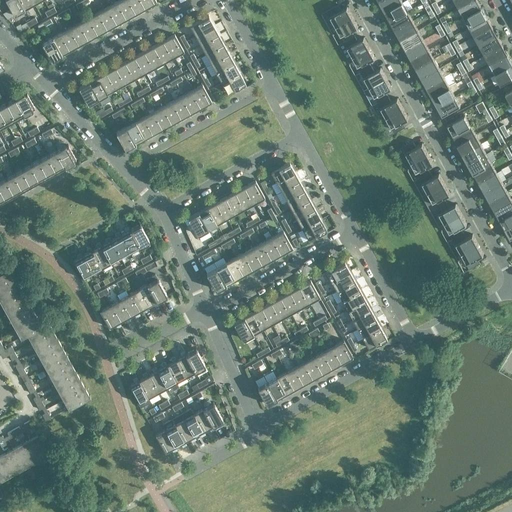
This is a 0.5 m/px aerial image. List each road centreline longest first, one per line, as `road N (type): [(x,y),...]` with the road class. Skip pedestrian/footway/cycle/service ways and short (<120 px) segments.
road 1 (residential): [(358,0),(511,275)]
road 2 (residential): [(258,428),(410,342)]
road 3 (residential): [(274,86),(122,166)]
road 4 (residential): [(192,0),(49,81)]
road 5 (residential): [(209,308),(352,229)]
road 6 (residential): [(161,209),(300,133)]
road 7 (residential): [(258,428),(209,308)]
road 8 (residential): [(410,342),(352,229)]
